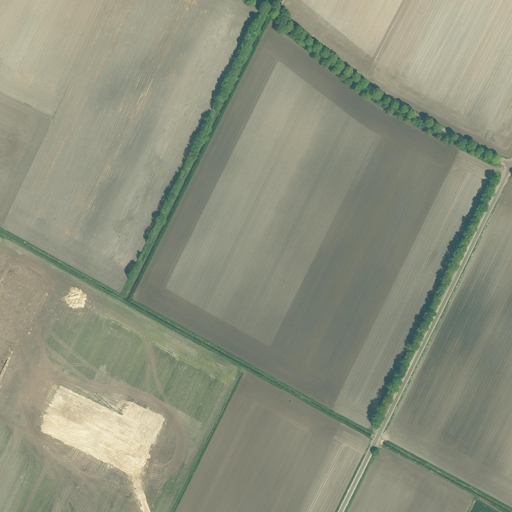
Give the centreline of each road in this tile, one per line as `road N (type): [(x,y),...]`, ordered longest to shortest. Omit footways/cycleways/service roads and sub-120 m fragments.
road 1 (unclassified): [(339,511),(509,164)]
road 2 (unclassified): [(252,0),(373,94),(509,164)]
